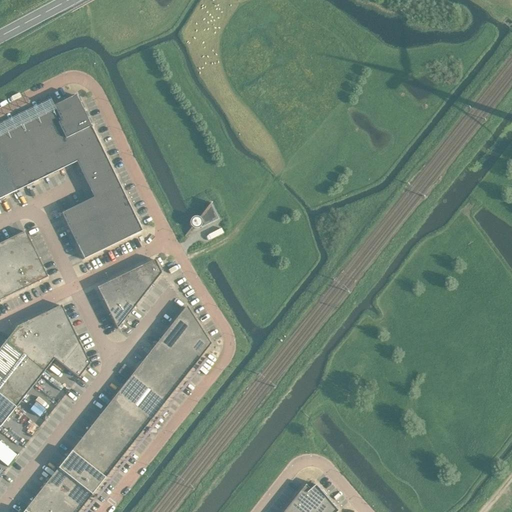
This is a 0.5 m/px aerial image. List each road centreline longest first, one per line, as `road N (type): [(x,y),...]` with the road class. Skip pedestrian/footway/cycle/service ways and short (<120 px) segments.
road 1 (unclassified): [(190,273),(224,328),(227,353),(105,511)]
road 2 (unclassified): [(0,111),(71,75),(94,84),(168,239)]
road 3 (unclassified): [(113,366),(0,510)]
road 4 (unclassified): [(259,511),(304,463),(324,468),(366,510)]
road 5 (unclassified): [(0,220),(32,210),(42,219),(73,286)]
road 6 (unclassified): [(190,273),(113,366)]
